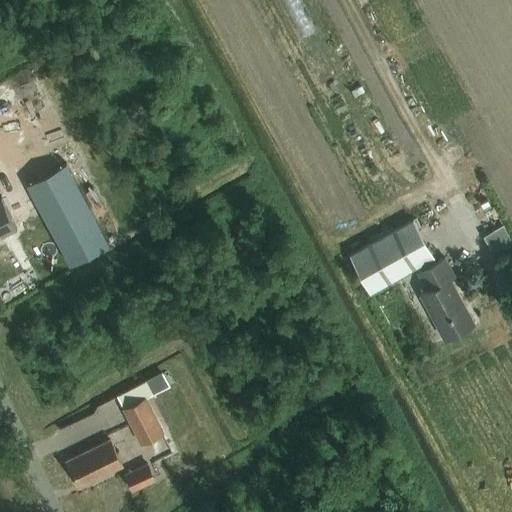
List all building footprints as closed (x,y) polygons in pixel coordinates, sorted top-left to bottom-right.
[(27,184),(69,264),(109,243),(66,163),(27,184)] [(0,197),(0,237),(17,227),(0,197)] [(371,292),(435,256),(413,218),(350,253),(371,292)] [(491,251),(511,242),(511,234),(507,222),(483,232),(491,251)] [(444,338),(474,323),(451,278),(454,276),(445,257),(418,271),(428,290),(420,294),(444,338)] [(161,372),(146,380),(153,392),(167,385),(161,372)] [(146,394),(121,407),(140,442),(164,430),(146,394)] [(110,440),(71,458),(66,461),(75,481),(80,478),(82,483),(121,464),(110,440)] [(147,461),(123,472),(131,489),(155,478),(147,461)]
